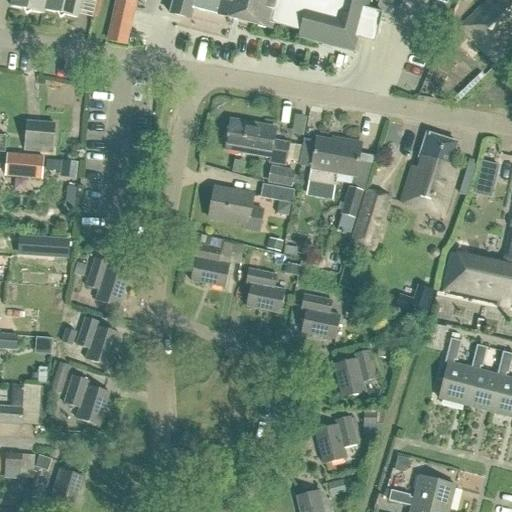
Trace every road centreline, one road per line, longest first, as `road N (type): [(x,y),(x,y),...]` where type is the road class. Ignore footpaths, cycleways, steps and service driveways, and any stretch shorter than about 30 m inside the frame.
road 1 (residential): [(166,510),(249,490),(280,382),(263,361),(154,316)]
road 2 (residential): [(511,128),(193,72)]
road 3 (residential): [(154,316),(193,72)]
road 4 (residential): [(193,72),(0,38)]
road 5 (residential): [(166,510),(154,316)]
